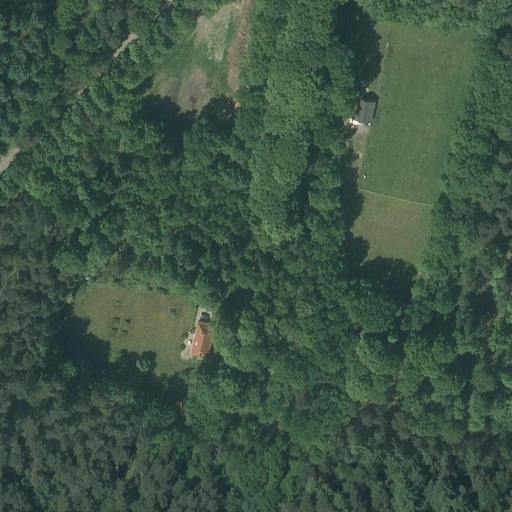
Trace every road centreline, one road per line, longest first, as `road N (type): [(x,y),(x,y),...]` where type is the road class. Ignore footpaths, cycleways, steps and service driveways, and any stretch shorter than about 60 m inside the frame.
road 1 (track): [(511,368),(432,350),(252,285),(246,273),(311,0)]
road 2 (unclassified): [(5,168),(169,0)]
